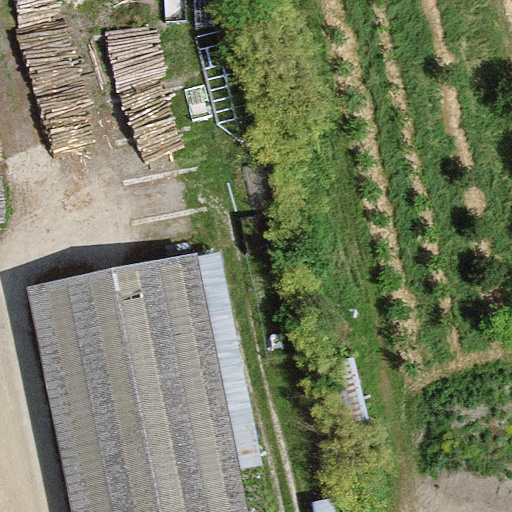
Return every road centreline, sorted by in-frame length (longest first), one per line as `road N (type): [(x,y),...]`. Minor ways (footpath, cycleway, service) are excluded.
road 1 (track): [(424,511),(316,0)]
road 2 (track): [(56,511),(9,277),(59,223),(0,29)]
